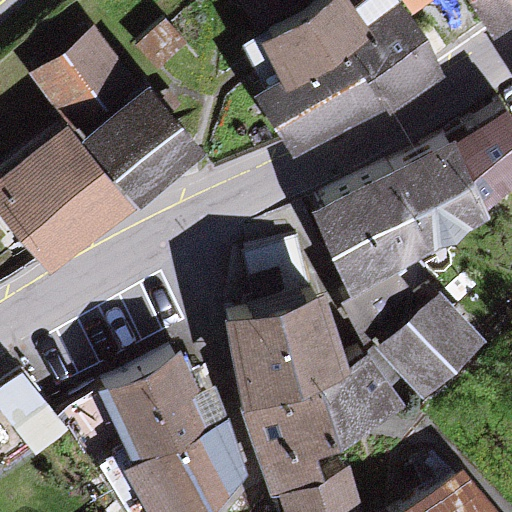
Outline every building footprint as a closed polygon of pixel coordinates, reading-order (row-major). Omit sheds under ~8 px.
[(240,0),(248,18),(276,0),(240,0)] [(354,0),(276,0),(248,18),(274,64),(277,70),(339,29),(362,13),(358,6),(354,0)] [(438,61),(405,0),(366,0),(358,6),(362,13),(339,29),(382,94),(438,61)] [(511,0),(473,0),(487,26),(511,7),(511,0)] [(164,9),(133,36),(156,62),(186,34),(164,9)] [(123,71),(85,19),(28,61),(67,113),(123,71)] [(288,142),(382,94),(339,29),(277,70),(274,64),(248,78),(288,142)] [(193,138),(142,71),(81,117),(131,184),(193,138)] [(511,107),(499,88),(446,119),(483,200),(511,173),(511,107)] [(121,199),(61,117),(0,161),(0,198),(43,257),(121,199)] [(446,119),(302,190),(342,279),(392,255),(428,236),(468,213),(483,200),(446,119)] [(257,277),(310,264),(300,225),(247,239),(257,277)] [(418,287),(392,255),(342,279),(369,328),(418,287)] [(340,347),(315,268),(212,291),(235,386),(309,358),(340,347)] [(480,329),(433,274),(418,287),(369,328),(416,383),(480,329)] [(174,331),(91,375),(126,449),(222,399),(209,366),(194,372),(174,331)] [(364,337),(340,347),(309,358),(332,425),(402,392),(364,337)] [(306,433),(332,425),(309,358),(235,386),(269,475),(315,457),(306,433)] [(66,419),(17,359),(0,372),(0,406),(32,446),(66,419)] [(181,511),(243,454),(222,399),(126,449),(117,454),(149,511),(181,511)] [(315,457),(269,475),(283,511),(352,511),(365,506),(342,447),(315,457)] [(365,506),(352,511),(405,511),(410,509),(411,511),(464,511),(466,511),(467,511),(503,511),(456,453),(394,492),(365,506)]
